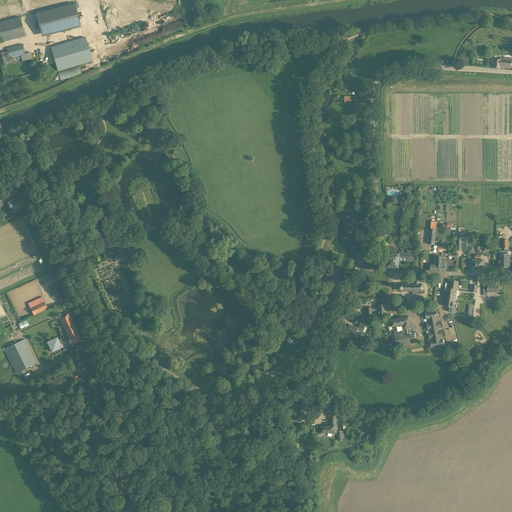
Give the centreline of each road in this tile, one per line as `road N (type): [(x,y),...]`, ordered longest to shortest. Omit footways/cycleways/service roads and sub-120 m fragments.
road 1 (track): [(0,111),(213,23),(343,0)]
road 2 (unclassified): [(216,429),(192,390),(95,331),(9,150)]
road 3 (unclassified): [(354,272),(374,215),(378,79),(434,66),(511,72)]
road 4 (unclassified): [(216,429),(298,419),(354,272)]
